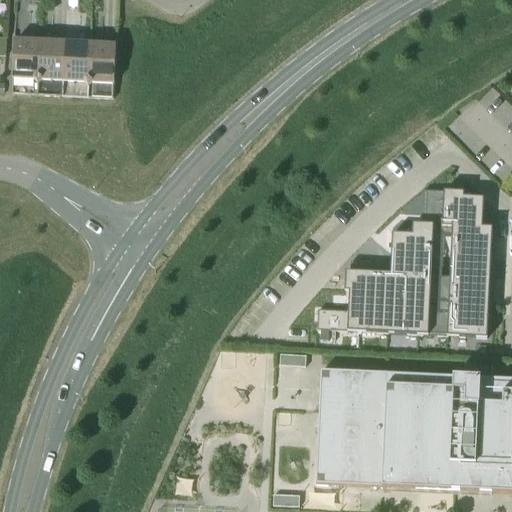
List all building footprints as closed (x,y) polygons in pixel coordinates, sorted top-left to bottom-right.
[(38,97),(40,43),(14,42),(11,95),(38,97)] [(40,43),(38,97),(63,98),(65,45),(40,43)] [(90,46),(65,45),(63,98),(87,99),(90,46)] [(90,46),(87,99),(113,100),(116,47),(90,46)] [(394,145),(410,168),(430,154),(414,131),(394,145)] [(318,312),(317,332),(320,332),(328,333),(486,340),(492,229),(482,229),(483,200),(463,199),(463,194),(424,192),(422,226),(412,226),(412,237),(392,236),(390,276),(370,275),(370,265),(350,264),(350,274),(345,273),(344,293),(349,294),(348,314),(318,312)] [(320,332),(320,342),(328,343),(328,333),(320,332)] [(279,355),(278,368),(305,369),(306,356),(279,355)] [(511,382),(321,373),(315,487),(511,495),(511,382)] [(273,508),(297,509),(299,509),(299,498),(273,496),(273,508)]
